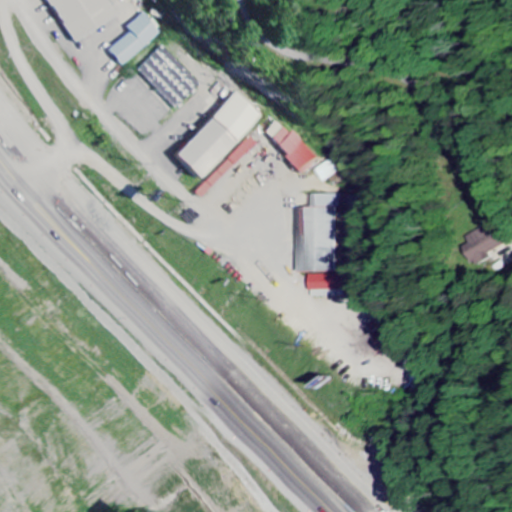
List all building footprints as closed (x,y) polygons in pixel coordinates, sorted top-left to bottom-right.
[(120,17),(109,0),(48,0),(74,44),(120,17)] [(164,34),(147,13),(128,28),(132,33),(110,51),(123,67),(164,34)] [(140,71),(177,109),(202,85),(164,47),(140,71)] [(203,179),(266,115),(242,92),(180,156),(203,179)] [(294,135),(281,122),(268,134),(306,174),(322,159),(297,132),(294,135)] [(260,145),(254,138),(196,192),(203,198),(260,145)] [(317,196),(317,208),(305,209),(307,274),(346,273),(343,195),(317,196)] [(511,243),(511,240),(501,220),(472,236),(476,245),(473,246),(484,267),(497,260),(493,254),(511,243)] [(347,297),(346,275),(315,275),(316,298),(347,297)]
